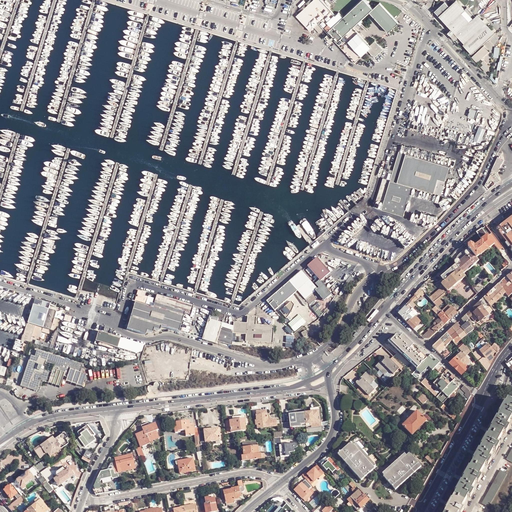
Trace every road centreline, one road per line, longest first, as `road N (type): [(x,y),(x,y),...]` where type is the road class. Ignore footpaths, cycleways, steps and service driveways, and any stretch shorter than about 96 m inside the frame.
road 1 (tertiary): [(326,371),(287,388),(112,408)]
road 2 (residential): [(278,484),(244,473),(79,504)]
road 3 (tertiary): [(511,184),(383,311)]
road 4 (residential): [(278,484),(332,434),(336,412),(326,371)]
road 5 (tertiary): [(417,511),(480,396)]
